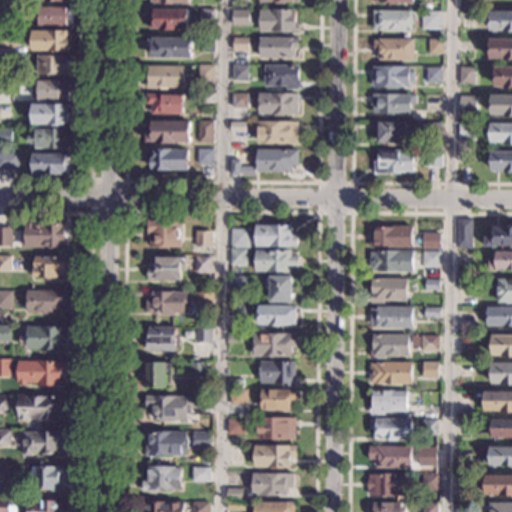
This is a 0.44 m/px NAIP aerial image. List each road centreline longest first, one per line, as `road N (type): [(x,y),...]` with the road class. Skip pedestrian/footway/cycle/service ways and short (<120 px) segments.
road 1 (residential): [(332,511),(337,0)]
road 2 (residential): [(511,200),(0,195)]
road 3 (residential): [(110,0),(106,511)]
